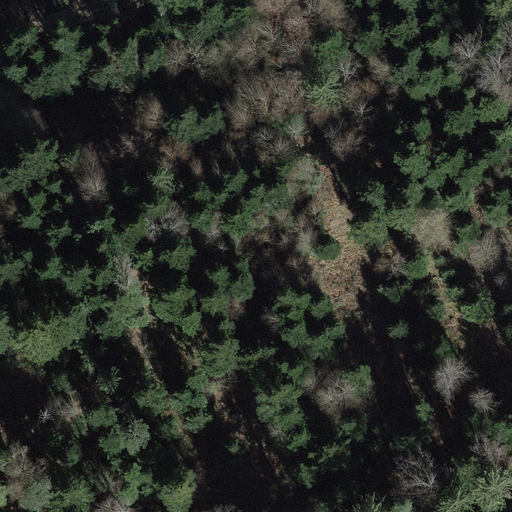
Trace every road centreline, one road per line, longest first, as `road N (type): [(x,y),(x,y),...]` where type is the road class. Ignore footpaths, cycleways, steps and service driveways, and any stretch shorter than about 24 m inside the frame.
road 1 (track): [(325,511),(511,391)]
road 2 (track): [(0,61),(164,0)]
